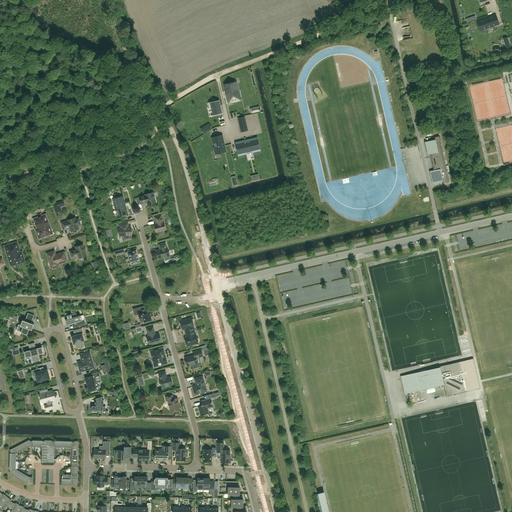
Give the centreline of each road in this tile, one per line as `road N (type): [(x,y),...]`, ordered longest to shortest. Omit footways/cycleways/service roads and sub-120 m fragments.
road 1 (track): [(0,182),(217,74),(394,0)]
road 2 (residential): [(218,293),(182,157),(147,89)]
road 3 (residential): [(269,487),(218,293)]
road 4 (residential): [(160,298),(197,437),(196,467)]
